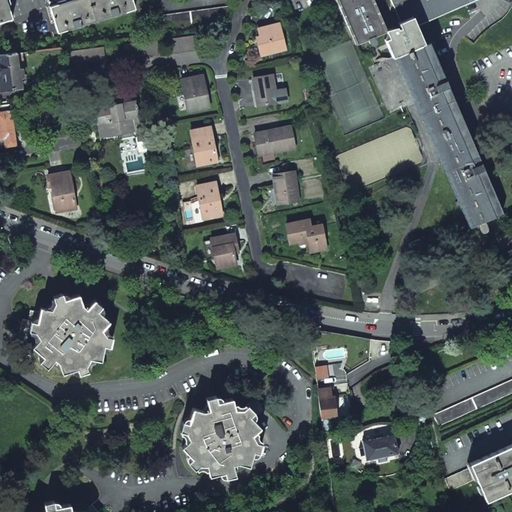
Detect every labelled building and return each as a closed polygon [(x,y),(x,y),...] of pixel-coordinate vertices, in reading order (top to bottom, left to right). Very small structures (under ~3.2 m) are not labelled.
[(5,0),(0,0),(0,21),(11,18),(5,0)] [(131,0),(69,0),(49,6),(57,32),(134,8),(131,0)] [(336,0),(355,45),(369,39),(370,44),(371,44),(373,44),(375,42),(373,37),(385,32),(388,39),(394,37),(400,54),(395,56),(469,227),(494,217),(474,170),(481,167),(480,163),(472,166),(461,141),(465,134),(458,127),(456,128),(440,91),(448,88),(428,41),(423,44),(415,26),(475,0),(336,0)] [(232,7),(162,16),(164,31),(226,23),(232,7)] [(256,38),(260,50),(284,43),(277,23),(258,29),(260,37),(256,38)] [(170,39),(172,53),(198,49),(197,36),(170,39)] [(388,39),(384,40),(391,58),(395,56),(400,54),(394,37),(388,39)] [(123,45),(125,58),(158,54),(157,41),(123,45)] [(71,58),(72,65),(105,61),(104,47),(70,52),(71,58)] [(0,54),(0,91),(22,89),(21,83),(26,82),(25,75),(23,75),(22,70),(18,70),(16,53),(0,54)] [(252,78),(257,106),(276,103),(271,75),(252,78)] [(181,80),(187,111),(209,107),(202,76),(181,80)] [(0,136),(0,140),(0,139),(0,140),(1,148),(16,146),(15,135),(17,134),(16,129),(14,130),(10,105),(7,105),(7,101),(0,102),(0,136)] [(98,124),(100,136),(118,133),(119,140),(136,137),(134,130),(145,128),(142,111),(136,112),(135,102),(96,109),(99,123),(98,124)] [(190,131),(197,165),(216,161),(210,127),(190,131)] [(254,134),(258,155),(294,148),(290,127),(254,134)] [(272,175),(277,204),(298,201),(293,171),(272,175)] [(51,186),(56,212),(75,208),(69,172),(47,176),(49,187),(51,186)] [(196,186),(202,218),(221,215),(215,182),(196,186)] [(182,203),(183,210),(191,209),(189,201),(182,203)] [(308,240),(310,252),(326,249),(320,225),(310,227),(308,220),(285,225),(289,244),(308,240)] [(215,259),(217,268),(235,264),(231,245),(236,244),(234,234),(210,239),(211,240),(215,259)] [(202,242),(206,261),(215,259),(211,240),(202,242)] [(30,310),(28,320),(22,319),(20,329),(35,332),(39,339),(32,347),(43,357),(39,362),(47,369),(55,360),(59,365),(62,374),(77,370),(79,375),(89,372),(87,366),(90,359),(101,361),(104,346),(110,348),(112,338),(106,336),(102,330),(109,321),(97,311),(102,306),(94,300),(90,305),(83,305),(79,294),(64,299),(62,294),(53,297),(54,303),(51,310),(40,307),(39,312),(30,310)] [(326,366),(315,367),(317,380),(328,378),(326,366)] [(511,379),(433,415),(439,427),(511,394),(511,379)] [(332,388),(318,390),(323,429),(331,428),(330,418),(333,418),(330,398),(333,398),(332,388)] [(185,432),(189,439),(181,447),(192,458),(187,462),(194,470),(199,465),(206,465),(209,476),(224,473),(226,479),(236,476),(234,470),(238,464),(249,466),(253,452),(259,453),(262,444),(255,442),(252,435),(260,427),(249,416),(260,406),(253,398),(242,409),(235,409),(232,398),(217,402),(215,396),(205,398),(207,404),(203,411),(192,408),(188,423),(182,421),(179,431),(185,432)] [(423,412),(420,396),(409,399),(413,414),(423,412)] [(427,426),(423,412),(416,414),(420,428),(427,426)] [(363,447),(358,449),(360,456),(365,455),(366,460),(378,458),(386,456),(398,454),(393,433),(362,441),(363,447)] [(511,444),(469,464),(471,467),(476,479),(486,501),(511,489),(511,444)] [(471,467),(445,480),(450,492),(476,479),(471,467)] [(85,511),(83,511),(71,511),(70,503),(55,506),(54,500),(43,502),(45,511),(31,511),(30,511),(29,511),(85,511)]
